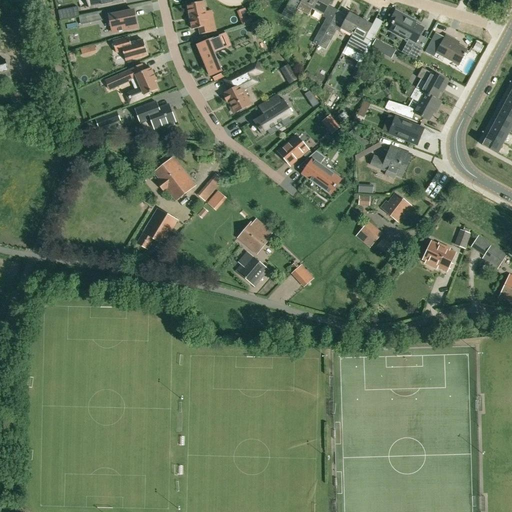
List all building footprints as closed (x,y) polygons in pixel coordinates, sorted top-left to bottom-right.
[(290,0),(285,9),(295,14),(297,9),(308,15),(312,8),(316,0),(290,0)] [(316,0),(312,8),(323,15),(331,0),(316,0)] [(204,2),(187,5),(192,29),(199,28),(200,35),(216,31),(210,32),(204,2)] [(75,7),(60,10),(62,20),(77,16),(75,7)] [(248,16),(245,10),(239,13),(244,24),(252,21),(249,15),(248,16)] [(404,37),(406,38),(409,39),(416,43),(420,35),(424,28),(416,24),(410,21),(411,19),(396,10),(395,11),(390,20),(390,21),(391,21),(392,22),(392,23),(391,24),(393,24),(390,29),(390,30),(404,38),(404,37)] [(109,15),(113,33),(119,31),(119,32),(123,31),(136,28),(133,11),(109,15)] [(352,35),(361,19),(349,13),(341,28),(352,35)] [(92,22),(90,14),(79,17),(81,24),(92,22)] [(318,45),(332,21),(326,18),(313,42),(318,45)] [(372,25),(361,19),(352,35),(346,46),(357,52),(363,55),(371,41),(372,41),(376,34),(369,31),(372,25)] [(304,28),(301,27),(297,34),(300,36),(303,36),(306,31),(304,28)] [(436,33),(428,48),(437,52),(445,38),(436,33)] [(437,52),(437,53),(459,64),(466,50),(454,44),(456,41),(446,35),(445,38),(437,52)] [(197,45),(205,64),(207,69),(210,76),(221,71),(218,64),(213,52),(224,48),(220,36),(197,45)] [(129,37),(113,42),(116,53),(123,51),(126,61),(147,55),(143,40),(130,43),(129,37)] [(372,47),(381,52),(385,45),(376,40),(372,47)] [(414,45),(408,56),(416,60),(422,49),(414,45)] [(0,77),(10,75),(5,58),(0,59),(0,77)] [(228,86),(229,86),(231,89),(223,93),(224,95),(223,95),(226,102),(229,101),(232,106),(233,105),(237,112),(239,111),(239,113),(247,109),(246,108),(251,105),(242,87),(240,83),(261,72),(257,63),(225,80),(228,86)] [(130,78),(131,80),(135,88),(137,87),(140,86),(144,96),(158,90),(154,82),(157,81),(151,68),(145,71),(142,64),(129,70),(124,73),(127,79),(130,78)] [(435,99),(445,80),(422,68),(417,77),(426,82),(421,91),(421,92),(435,99)] [(222,73),(213,78),(215,82),(224,77),(222,73)] [(311,76),(305,73),(302,77),(308,81),(311,76)] [(415,88),(410,85),(404,95),(410,98),(415,88)] [(421,92),(421,91),(415,88),(410,98),(419,103),(414,112),(428,120),(439,101),(435,99),(421,92)] [(277,95),(277,94),(258,106),(259,107),(264,104),(267,109),(263,112),(264,114),(253,120),(254,122),(255,121),(259,127),(259,128),(260,130),(261,130),(262,132),(261,133),(262,134),(293,115),(292,113),(290,114),(282,101),(284,100),(283,99),(279,102),(276,96),(277,95)] [(319,105),(315,98),(308,102),(313,109),(319,105)] [(387,100),(383,108),(410,119),(413,109),(387,100)] [(169,105),(166,106),(158,109),(156,102),(135,110),(139,118),(140,123),(151,119),(155,129),(166,125),(167,127),(174,125),(173,122),(175,122),(171,110),(169,105)] [(357,114),(364,117),(370,105),(363,102),(357,114)] [(511,122),(511,109),(504,105),(498,115),(511,122)] [(99,128),(110,124),(120,120),(117,113),(107,116),(96,120),(99,128)] [(509,133),(511,127),(511,122),(498,115),(493,125),(509,133)] [(330,118),(323,124),(331,135),(339,129),(330,118)] [(422,128),(396,118),(390,134),(416,144),(422,128)] [(493,125),(487,135),(504,144),(509,133),(493,125)] [(352,130),(347,134),(355,144),(354,144),(357,149),(367,144),(364,137),(360,139),(352,130)] [(498,154),(504,144),(487,135),(482,145),(498,154)] [(308,149),(296,136),(278,152),(290,165),(308,149)] [(357,150),(354,152),(355,161),(356,161),(373,151),(369,143),(357,150)] [(374,156),(370,165),(386,172),(385,175),(394,178),(395,175),(401,178),(412,154),(391,146),(385,160),(374,156)] [(198,151),(197,161),(214,162),(214,152),(198,151)] [(325,157),(316,151),(304,162),(309,165),(303,175),(329,193),(333,187),(334,188),(336,185),(335,185),(340,179),(320,164),(325,157)] [(173,157),(154,172),(176,201),(195,186),(173,157)] [(213,171),(195,192),(205,200),(222,180),(213,171)] [(227,199),(218,191),(211,199),(220,206),(227,199)] [(388,203),(386,202),(381,208),(398,222),(411,206),(395,194),(388,203)] [(197,197),(188,208),(195,213),(204,202),(197,197)] [(204,208),(198,215),(203,219),(209,213),(204,208)] [(146,250),(153,239),(163,244),(177,220),(158,209),(136,244),(146,250)] [(252,224),(250,223),(237,238),(256,254),(269,239),(267,237),(271,232),(256,220),(252,224)] [(372,244),(381,234),(368,223),(360,233),(372,244)] [(462,231),(457,246),(465,249),(468,242),(471,234),(462,231)] [(474,246),(485,254),(482,258),(498,268),(506,255),(480,237),(474,246)] [(431,242),(423,259),(426,261),(425,263),(436,269),(438,266),(447,271),(455,253),(446,249),(447,247),(438,243),(438,245),(431,242)] [(244,263),(237,271),(254,286),(268,269),(251,255),(247,252),(240,261),(244,263)] [(301,265),(292,273),(304,287),(313,279),(301,265)] [(511,275),(510,275),(499,297),(507,300),(506,302),(511,304),(511,303),(511,275)]
